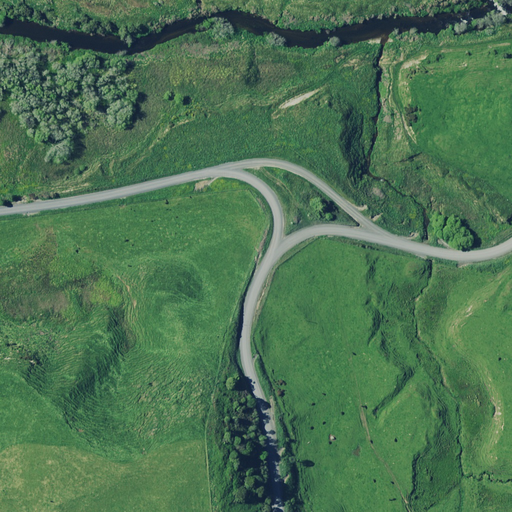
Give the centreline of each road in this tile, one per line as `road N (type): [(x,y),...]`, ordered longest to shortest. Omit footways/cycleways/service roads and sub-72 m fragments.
road 1 (unclassified): [(272,255),(279,216),(273,200),(223,167),(0,204)]
road 2 (unclassified): [(272,255),(250,296),(244,337),(283,511)]
road 3 (unclassified): [(511,242),(467,256),(325,228),(272,255)]
